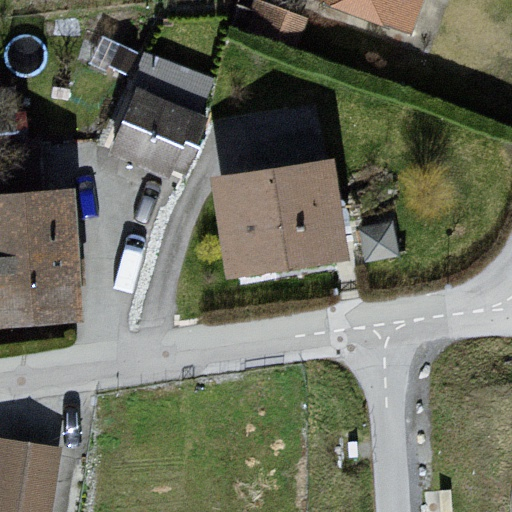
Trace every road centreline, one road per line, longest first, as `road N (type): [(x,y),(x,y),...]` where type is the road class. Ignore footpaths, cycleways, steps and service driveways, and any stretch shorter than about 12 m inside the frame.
road 1 (residential): [(0,379),(384,325)]
road 2 (residential): [(384,325),(393,511)]
road 3 (residential): [(384,325),(511,306)]
